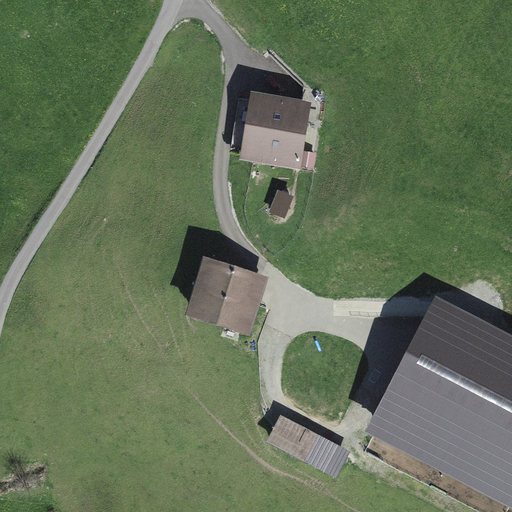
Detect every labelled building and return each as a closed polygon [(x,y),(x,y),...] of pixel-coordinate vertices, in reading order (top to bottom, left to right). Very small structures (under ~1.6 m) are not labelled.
[(312,105),(252,95),(241,162),(301,172),(312,105)] [(294,198),(277,192),(269,214),(285,220),(294,198)] [(269,281),(204,259),(186,320),(250,340),(269,281)] [(365,429),(511,504),(511,334),(435,295),(365,429)] [(352,454),(282,417),(266,446),(340,483),(352,454)]
